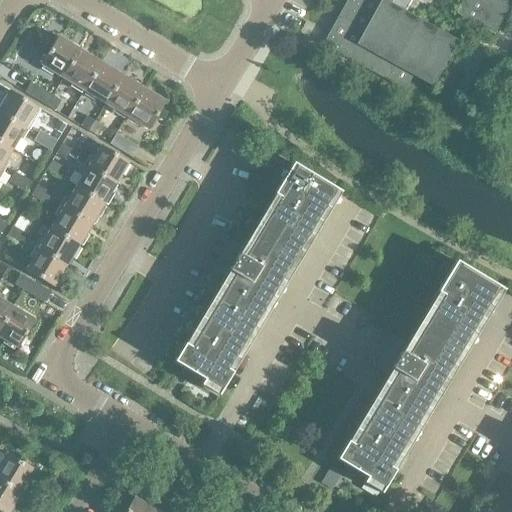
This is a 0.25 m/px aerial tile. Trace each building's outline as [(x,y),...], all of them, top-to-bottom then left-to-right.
[(392,0),(346,0),(322,45),(404,90),(412,75),(432,86),(457,40),(391,4),(392,0)] [(462,0),(455,13),(493,34),(511,0),(462,0)] [(40,65),(62,78),(79,49),(57,36),(40,65)] [(84,91),(101,62),(79,49),(62,78),(84,91)] [(101,62),(84,91),(105,104),(122,75),(101,62)] [(122,75),(105,104),(126,116),(143,88),(122,75)] [(46,106),(52,95),(30,82),(24,92),(46,106)] [(143,88),(126,116),(148,130),(165,101),(143,88)] [(37,106),(9,90),(0,104),(0,113),(28,131),(33,121),(30,119),(37,106)] [(52,95),(46,106),(55,111),(61,100),(52,95)] [(0,142),(12,150),(19,138),(22,140),(28,131),(0,113),(0,142)] [(88,131),(95,121),(86,115),(80,126),(88,131)] [(95,121),(88,131),(98,137),(104,126),(95,121)] [(48,135),(39,130),(33,141),(42,146),(48,135)] [(116,133),(109,144),(131,157),(138,146),(116,133)] [(50,151),(57,140),(48,135),(42,146),(50,151)] [(0,169),(3,171),(9,162),(5,160),(12,150),(0,142),(0,169)] [(62,143),(55,154),(64,159),(70,148),(62,143)] [(128,162),(100,145),(93,157),(90,155),(91,153),(82,148),(79,154),(76,160),(83,164),(115,184),(128,162)] [(70,148),(64,159),(73,165),(76,160),(79,154),(70,148)] [(242,246),(217,231),(199,262),(224,277),(173,361),(203,379),(200,385),(218,396),(340,192),(292,163),(242,246)] [(75,187),(103,204),(115,184),(83,164),(78,173),(82,175),(75,187)] [(8,182),(16,187),(23,176),(15,171),(8,182)] [(26,193),(32,181),(23,176),(16,187),(26,193)] [(37,184),(30,195),(39,201),(46,190),(37,184)] [(103,204),(75,187),(68,198),(65,196),(59,205),(91,224),(103,204)] [(46,190),(39,201),(48,206),(54,195),(46,190)] [(50,228),(79,245),(91,224),(59,205),(54,214),(57,217),(50,228)] [(12,226),(9,231),(6,237),(14,242),(21,231),(12,226)] [(79,245),(50,228),(43,239),(40,237),(34,247),(66,266),(79,245)] [(21,231),(14,242),(23,247),(30,237),(21,231)] [(54,287),(66,266),(34,247),(29,256),(32,258),(25,270),(54,287)] [(455,261),(405,344),(380,329),(361,359),(387,375),(336,459),(365,477),(362,483),(381,494),(503,290),(455,261)] [(23,290),(29,279),(20,273),(14,284),(23,290)] [(29,279),(23,290),(44,303),(51,292),(29,279)] [(0,298),(0,327),(13,306),(0,298)] [(13,306),(0,327),(0,337),(18,348),(35,319),(13,306)] [(0,461),(0,480),(21,493),(21,492),(24,494),(28,488),(25,486),(34,470),(6,453),(0,461)] [(0,511),(13,511),(15,509),(12,507),(21,493),(0,480),(0,511)] [(158,511),(159,511),(134,497),(125,511),(158,511)]
